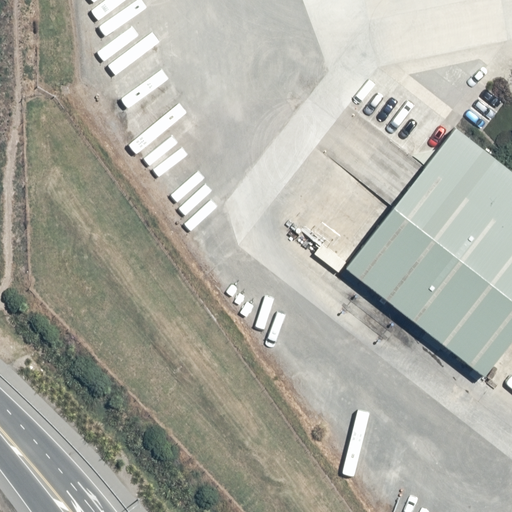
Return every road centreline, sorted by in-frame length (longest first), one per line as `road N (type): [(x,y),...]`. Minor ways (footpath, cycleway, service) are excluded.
road 1 (unknown): [(221,118),(309,298),(475,461),(511,478)]
road 2 (unknown): [(511,10),(334,58),(221,118)]
road 3 (unknown): [(186,0),(221,118)]
